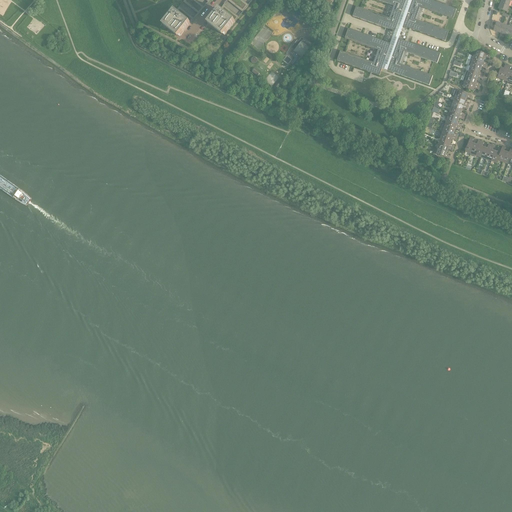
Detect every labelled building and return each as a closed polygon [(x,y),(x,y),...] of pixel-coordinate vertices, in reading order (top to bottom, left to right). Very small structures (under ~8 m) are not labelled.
[(341,51),(337,61),(339,61),(371,73),(373,73),(380,76),(382,69),(387,70),(387,71),(393,73),(396,74),(430,86),(433,76),(429,75),(400,64),(404,52),(433,62),(437,64),(441,54),(437,53),(407,42),(405,41),(399,39),(403,26),(410,29),(412,29),(445,41),(449,32),(445,30),(416,20),(420,8),(449,18),(453,19),(457,10),(452,8),(429,0),(376,0),(394,6),(389,19),(361,8),(356,7),(353,16),(386,28),(388,29),(395,31),(391,44),(384,42),(383,41),(381,41),(377,39),(348,29),(345,39),(349,40),(378,50),(374,63),(345,53),(341,51)] [(509,6),(500,3),(498,9),(507,12),(509,6)] [(226,13),(220,10),(209,23),(225,36),(236,22),(231,17),(230,18),(225,14),(226,13)] [(182,14),(176,11),(165,25),(178,35),(180,37),(191,24),(187,18),(186,19),(181,15),(182,14)] [(494,31),(500,33),(503,24),(497,22),(494,31)] [(508,26),(503,24),(500,33),(505,35),(508,26)] [(292,55),(293,54),(296,57),(289,65),(290,65),(293,68),(312,45),(311,45),(305,40),(304,39),(303,38),(301,41),(302,42),(301,43),(298,41),(292,48),(295,50),(294,52),(293,51),(291,53),(292,54),(292,55)] [(491,56),(476,51),(475,56),(484,60),(485,57),(490,59),(491,56)] [(484,60),(475,56),(472,55),(470,60),(487,66),(488,64),(483,62),(484,60)] [(487,66),(470,60),(469,66),(471,66),(481,70),(481,67),(486,69),(487,66)] [(508,66),(505,65),(504,69),(501,68),(498,78),(503,80),(508,66)] [(481,70),(471,66),(469,72),(483,77),(484,74),(480,72),(481,70)] [(511,67),(508,66),(503,80),(508,82),(511,72),(509,71),(511,67)] [(483,77),(469,72),(467,71),(465,76),(467,77),(477,80),(478,78),(482,79),(483,77)] [(477,80),(467,77),(465,82),(479,87),(480,84),(476,83),(477,80)] [(479,87),(465,82),(463,87),(473,91),(474,88),(479,90),(479,87)] [(461,92),(456,91),(456,90),(454,96),(456,97),(466,100),(466,98),(471,99),(472,96),(466,94),(461,92)] [(466,100),(456,97),(454,102),(468,107),(469,104),(465,103),(466,100)] [(468,107),(454,102),(452,107),(462,110),(463,108),(467,109),(468,107)] [(462,110),(452,107),(450,112),(465,117),(466,115),(461,113),(462,110)] [(465,117),(450,112),(449,117),(458,121),(459,118),(464,120),(465,117)] [(458,121),(449,117),(447,123),(461,128),(462,125),(457,123),(458,121)] [(461,128),(447,123),(445,128),(455,131),(455,129),(460,130),(461,128)] [(455,131),(445,128),(443,133),(457,138),(458,135),(454,134),(455,131)] [(457,138),(443,133),(441,138),(451,142),(452,139),(456,141),(457,138)] [(451,142),(441,138),(439,143),(453,148),(454,146),(450,144),(451,142)] [(471,138),(466,152),(471,154),(474,144),(472,143),(473,139),(471,138)] [(481,141),(478,141),(477,145),(474,144),(471,154),(476,156),(481,141)] [(484,142),(481,141),(476,156),(481,157),(485,148),(482,147),(484,142)] [(453,148),(439,143),(438,149),(447,152),(448,149),(453,151),(453,148)] [(492,145),(489,144),(487,149),(485,148),(481,157),(486,159),(492,145)] [(494,146),(492,145),(486,159),(492,161),(495,151),(493,151),(494,146)] [(502,149),(499,148),(498,152),(495,151),(492,161),(497,163),(503,146),(502,149)] [(506,147),(503,146),(497,163),(498,160),(503,162),(507,152),(504,151),(506,147)] [(447,152),(438,149),(436,154),(450,159),(451,156),(446,154),(447,152)] [(511,153),(511,149),(509,153),(507,152),(503,162),(508,164),(511,153)]
